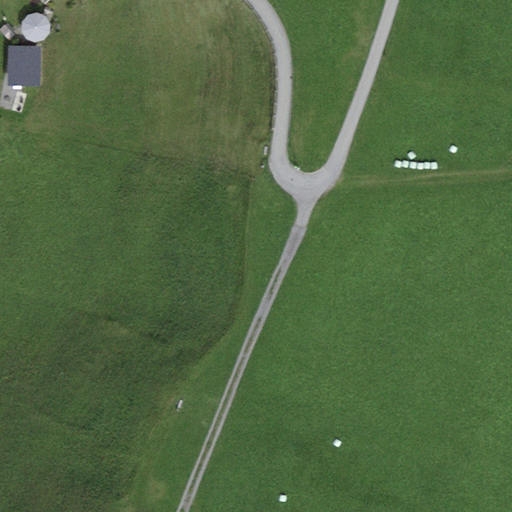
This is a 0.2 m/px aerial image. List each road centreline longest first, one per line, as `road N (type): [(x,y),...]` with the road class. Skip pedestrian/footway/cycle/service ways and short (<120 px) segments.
road 1 (residential): [(392,0),(332,172),(309,186),(283,174),(278,159),(282,54),(273,21),(255,0)]
road 2 (track): [(309,186),(300,231),(183,511)]
